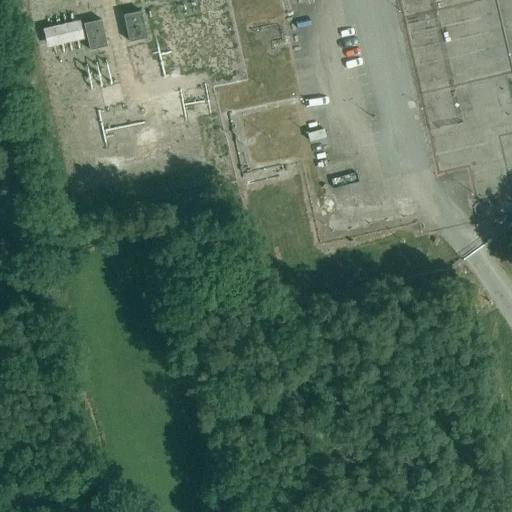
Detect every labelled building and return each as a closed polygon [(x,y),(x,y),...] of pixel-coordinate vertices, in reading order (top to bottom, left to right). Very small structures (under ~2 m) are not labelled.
[(147,38),(140,11),(123,15),(129,42),(147,38)] [(84,38),(79,20),(44,29),(48,47),(84,38)] [(107,46),(101,20),(83,23),(89,50),(107,46)] [(432,62),(439,87),(450,84),(443,59),(432,62)] [(0,229),(19,226),(7,166),(0,167),(0,229)]
